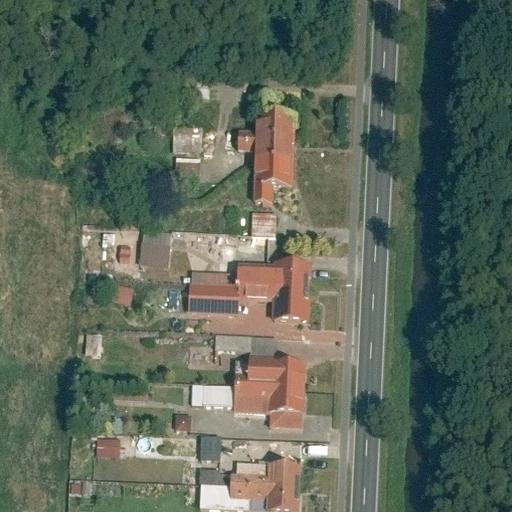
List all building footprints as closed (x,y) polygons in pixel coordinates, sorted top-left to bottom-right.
[(304,117),(283,116),(283,98),(265,98),(265,126),(245,126),(245,153),(267,153),(267,177),(262,177),(262,204),(280,204),(280,188),(303,188),(304,117)] [(199,153),(199,140),(174,141),(175,154),(199,153)] [(176,182),(200,182),(200,162),(177,161),(176,182)] [(281,216),(257,215),(257,236),(281,237),(281,216)] [(176,235),(149,233),(146,266),(173,268),(176,235)] [(317,324),(320,266),(282,264),(282,273),(251,271),(250,303),(280,304),(279,322),(317,324)] [(247,278),(198,275),(196,314),(245,317),(247,278)] [(138,293),(120,289),(117,303),(135,307),(138,293)] [(282,340),(221,338),(220,363),(234,364),(234,353),(282,355),(282,340)] [(170,345),(169,360),(185,361),(186,347),(170,345)] [(241,384),(241,413),(278,414),(278,427),(313,428),(315,365),(259,363),(259,385),(241,384)] [(238,388),(197,386),(197,405),(237,407),(238,388)] [(196,430),(196,417),(183,417),(183,430),(196,430)] [(227,439),(208,438),(207,461),(226,462),(227,439)] [(203,440),(181,439),(181,451),(202,452),(203,440)] [(124,441),(101,440),(101,457),(123,457),(124,441)] [(226,466),(206,465),(205,484),(226,485),(226,466)] [(203,489),(202,511),(215,511),(302,511),(305,470),(238,467),(238,479),(233,479),(232,490),(203,489)]
